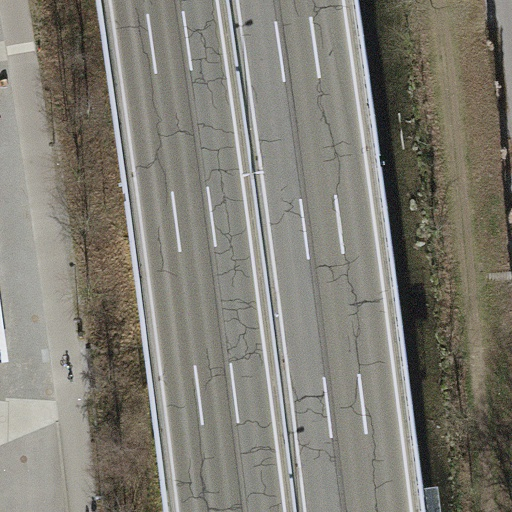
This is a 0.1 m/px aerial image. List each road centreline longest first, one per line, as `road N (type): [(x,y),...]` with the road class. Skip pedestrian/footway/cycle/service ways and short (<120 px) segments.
road 1 (motorway): [(159,0),(231,511)]
road 2 (motorway): [(358,511),(291,0)]
